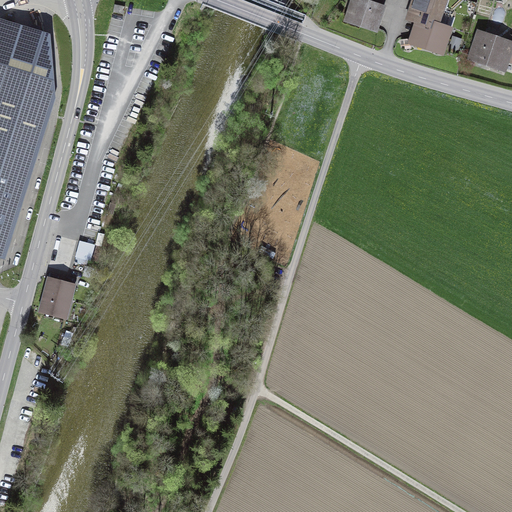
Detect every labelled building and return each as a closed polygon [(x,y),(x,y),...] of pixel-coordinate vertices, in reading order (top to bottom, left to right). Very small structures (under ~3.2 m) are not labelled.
[(357,0),(353,0),(347,19),(375,28),(383,6),(370,2),(370,4),(357,0)] [(443,3),(435,0),(415,0),(410,18),(419,21),(413,41),(441,50),(448,30),(435,26),(443,3)] [(123,14),(125,7),(115,5),(113,12),(123,14)] [(0,257),(5,259),(56,99),(51,34),(0,18),(0,257)] [(511,54),(511,36),(509,36),(506,43),(480,35),(473,56),(491,62),(489,67),(501,71),(507,53),(511,54)] [(90,266),(95,245),(81,242),(76,262),(90,266)] [(73,286),(49,280),(41,310),(65,316),(73,286)]
